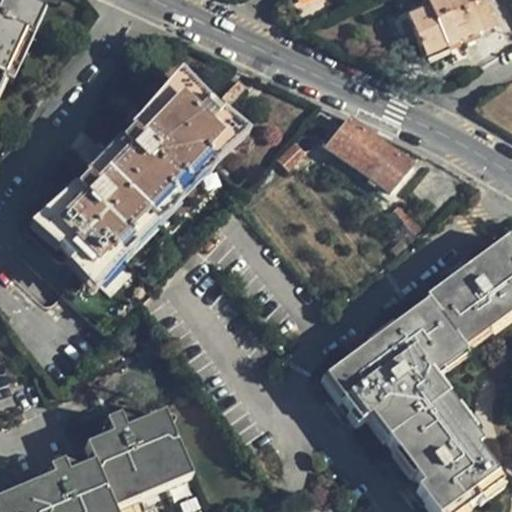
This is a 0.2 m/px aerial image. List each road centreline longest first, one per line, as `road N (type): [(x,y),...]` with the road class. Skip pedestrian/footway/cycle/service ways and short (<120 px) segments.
road 1 (residential): [(511,196),(296,364),(287,412),(299,485)]
road 2 (tertiary): [(435,131),(157,0)]
road 3 (residential): [(125,0),(0,182)]
